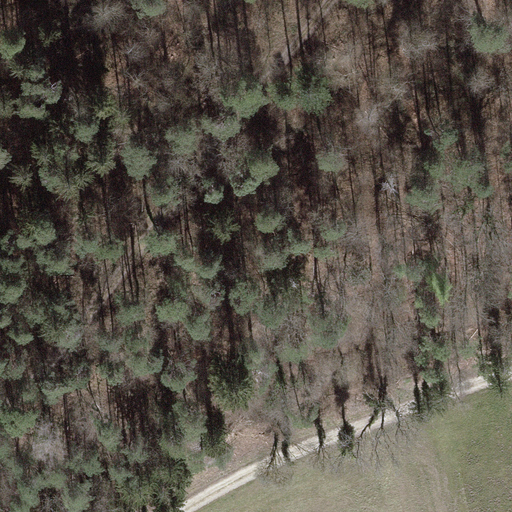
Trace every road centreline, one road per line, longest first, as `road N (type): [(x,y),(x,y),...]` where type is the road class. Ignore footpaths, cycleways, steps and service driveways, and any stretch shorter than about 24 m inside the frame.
road 1 (track): [(0,406),(170,207),(329,0)]
road 2 (track): [(511,370),(249,471),(184,511)]
